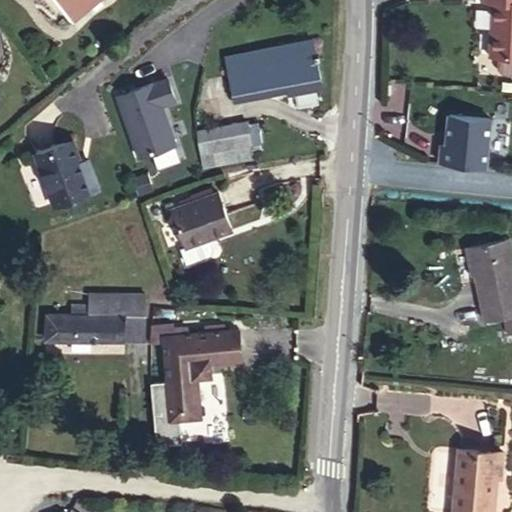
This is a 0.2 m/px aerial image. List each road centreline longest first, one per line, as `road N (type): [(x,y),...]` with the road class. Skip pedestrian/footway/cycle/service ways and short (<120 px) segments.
road 1 (tertiary): [(350,170),(322,511)]
road 2 (tertiary): [(355,0),(350,170)]
road 3 (unclassified): [(511,186),(350,170)]
road 4 (unknown): [(72,100),(198,0)]
